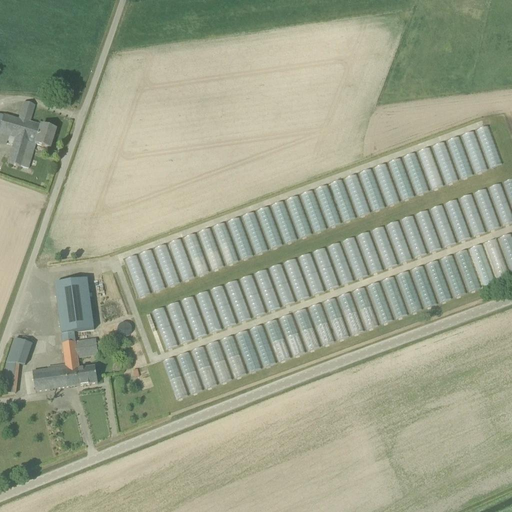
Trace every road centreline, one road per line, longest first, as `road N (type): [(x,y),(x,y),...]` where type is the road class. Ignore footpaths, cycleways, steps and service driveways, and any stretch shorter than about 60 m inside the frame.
road 1 (unclassified): [(0,497),(511,299)]
road 2 (unclassified): [(0,356),(123,0)]
